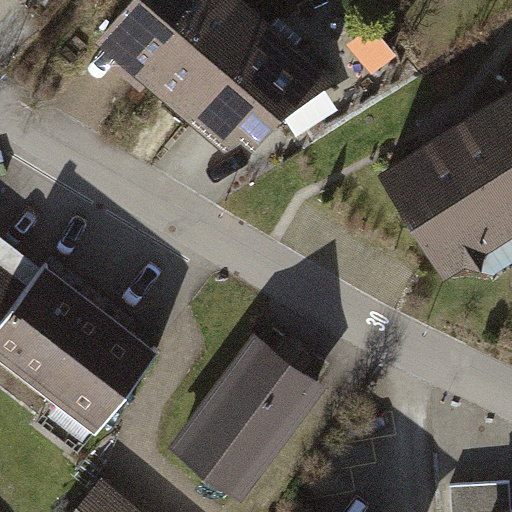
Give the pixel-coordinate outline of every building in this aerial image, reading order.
[(148,77),(214,0),(126,0),(98,33),(148,77)] [(214,0),(148,77),(192,116),(276,20),(253,0),(214,0)] [(339,74),(276,20),(192,116),(228,146),(246,135),(257,144),(286,109),(339,74)] [(511,89),(382,169),(445,272),(511,231),(511,89)] [(0,354),(56,397),(39,419),(81,451),(161,348),(47,261),(43,266),(0,233),(0,354)] [(253,329),(168,442),(242,497),(327,384),(305,368),(315,355),(285,332),(275,345),(253,329)] [(145,511),(100,476),(70,511),(145,511)] [(453,511),(484,511),(484,509),(511,507),(511,480),(511,481),(451,485),(453,511)]
